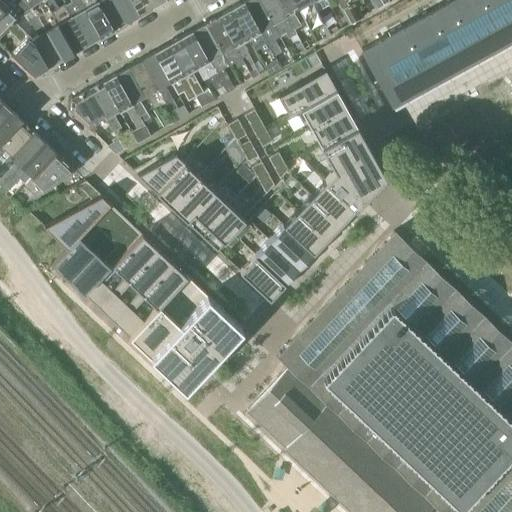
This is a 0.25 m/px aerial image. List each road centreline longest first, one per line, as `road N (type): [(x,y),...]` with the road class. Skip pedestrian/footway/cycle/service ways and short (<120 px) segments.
road 1 (residential): [(350,73),(411,185),(268,328),(99,166)]
road 2 (residential): [(30,97),(202,0)]
